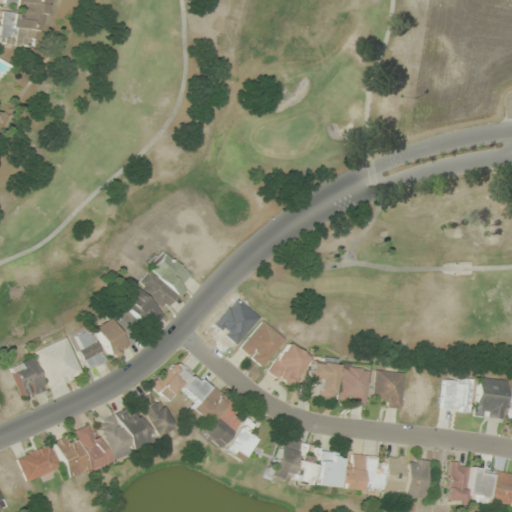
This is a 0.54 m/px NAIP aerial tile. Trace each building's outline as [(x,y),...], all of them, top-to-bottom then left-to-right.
[(6,0),(1,0),(0,11),(0,44),(41,49),(45,0),(12,0),(12,1),(6,0)] [(162,309),(191,277),(164,253),(135,285),(162,309)] [(89,328),(106,353),(109,357),(125,347),(125,342),(128,344),(148,331),(161,316),(158,311),(146,300),(144,297),(134,288),(131,291),(109,316),(89,328)] [(259,367),(283,340),(261,320),(237,347),(259,367)] [(103,361),(86,328),(68,337),(85,371),(103,361)] [(80,375),(64,337),(31,351),(47,389),(80,375)] [(266,369),(286,385),(307,358),(287,342),(266,369)] [(23,399),(43,389),(28,358),(8,368),(23,399)] [(338,370),(312,358),(303,378),(318,385),(313,395),(324,400),(338,370)] [(150,389),(167,402),(176,389),(194,402),(186,413),(204,426),(198,433),(237,462),(254,440),(245,434),(255,422),(173,360),(150,389)] [(368,370),(341,366),(335,402),(363,405),(368,370)] [(370,405),(399,408),(403,372),(373,369),(370,405)] [(440,410),(467,411),(469,379),(442,378),(440,410)] [(475,418),(503,418),(503,379),(475,379),(475,418)] [(68,480),(151,442),(149,438),(172,427),(155,391),(131,402),(133,405),(98,421),(101,427),(92,432),(88,424),(73,431),(76,438),(67,442),(64,435),(50,441),(68,480)] [(401,495),(405,458),(383,456),(383,458),(349,454),(348,465),(340,464),(341,455),(304,451),(305,442),(276,439),(272,479),(311,483),(311,485),(401,495)] [(58,468),(48,444),(15,457),(25,482),(58,468)] [(404,497),(423,499),(427,461),(408,459),(404,497)] [(511,476),(492,472),(491,472),(450,463),(442,500),(462,504),(464,499),(511,509),(511,476)]
